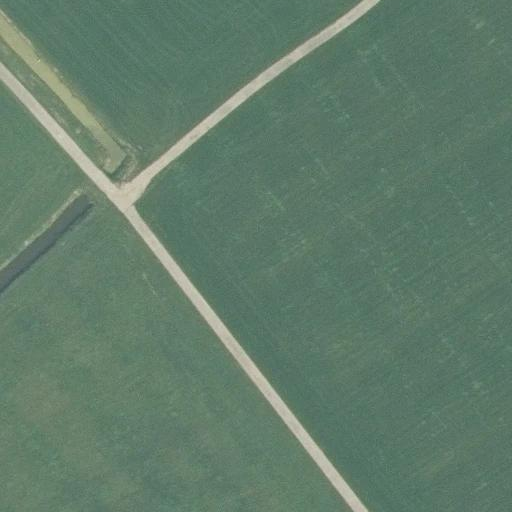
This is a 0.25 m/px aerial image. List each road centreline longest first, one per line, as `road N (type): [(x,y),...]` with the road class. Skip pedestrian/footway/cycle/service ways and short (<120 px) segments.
road 1 (track): [(0,77),(117,202),(358,511)]
road 2 (track): [(117,202),(370,0)]
